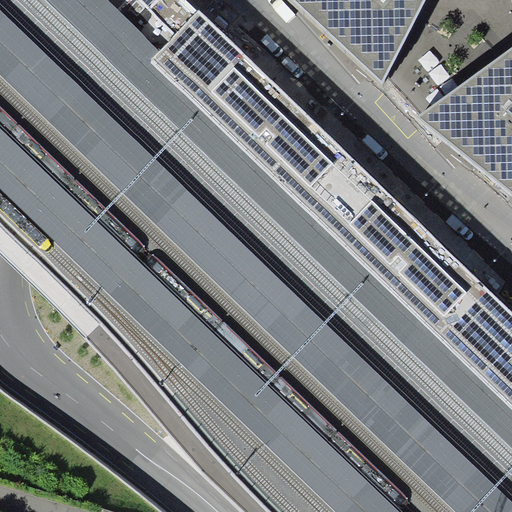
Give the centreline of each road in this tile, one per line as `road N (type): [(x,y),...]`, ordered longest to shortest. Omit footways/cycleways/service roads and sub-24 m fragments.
road 1 (residential): [(239,0),(511,255)]
road 2 (tertiary): [(224,0),(0,239)]
road 3 (tertiary): [(215,511),(49,379),(0,329)]
